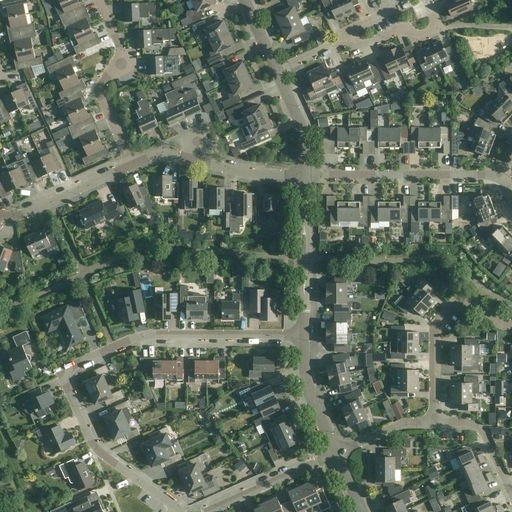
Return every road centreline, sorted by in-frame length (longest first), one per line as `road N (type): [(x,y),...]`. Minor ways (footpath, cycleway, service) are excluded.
road 1 (residential): [(176,507),(98,452),(60,371),(136,337),(302,334)]
road 2 (residential): [(304,174),(506,174)]
road 3 (residential): [(434,422),(434,326),(462,296),(511,323)]
road 4 (residential): [(133,164),(98,88),(126,64),(97,0)]
road 5 (residential): [(304,174),(247,173),(170,154),(133,164)]
road 6 (residential): [(133,164),(24,214),(0,214)]
road 7 (residential): [(335,453),(208,511)]
road 8 (residential): [(338,43),(362,46),(437,25),(427,0)]
road 9 (tertiary): [(335,453),(310,396),(302,334)]
